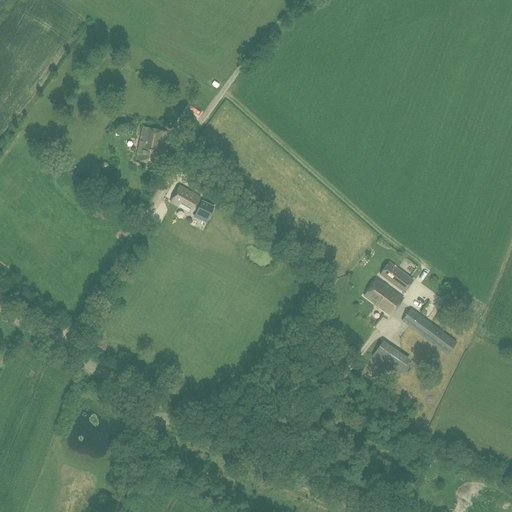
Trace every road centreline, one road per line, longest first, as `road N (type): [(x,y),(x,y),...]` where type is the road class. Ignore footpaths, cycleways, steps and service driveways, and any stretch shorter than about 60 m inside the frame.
road 1 (unclassified): [(63,355),(204,119),(302,0)]
road 2 (unclassified): [(359,511),(158,411)]
